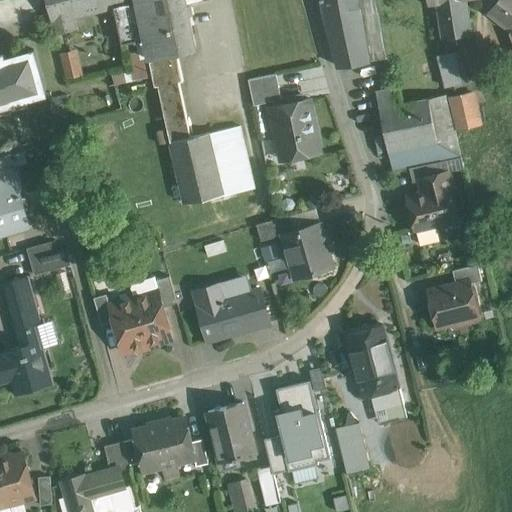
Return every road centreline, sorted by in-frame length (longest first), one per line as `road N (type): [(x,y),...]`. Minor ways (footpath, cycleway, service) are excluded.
road 1 (residential): [(313,0),(373,194),(373,237),(354,280),(296,339),(248,363),(0,435)]
road 2 (track): [(249,115),(267,194),(250,239),(255,263)]
